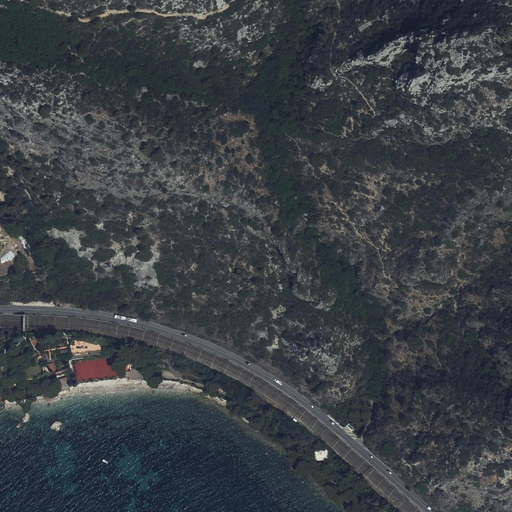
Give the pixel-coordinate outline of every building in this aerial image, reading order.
[(0,215),(0,232),(7,239),(24,235),(2,217),(1,216),(0,215)] [(38,352),(42,340),(34,343),(33,346),(38,352)] [(121,363),(121,370),(129,370),(129,365),(134,366),(134,360),(133,360),(132,359),(130,359),(128,359),(127,360),(124,360),(124,363),(121,363)] [(58,392),(70,388),(69,385),(68,380),(67,376),(58,379),(60,389),(58,390),(58,392)] [(230,390),(220,386),(220,385),(219,387),(218,389),(229,394),(230,390)] [(318,459),(326,459),(329,455),(329,451),(326,449),(316,449),(312,454),(318,459)]
